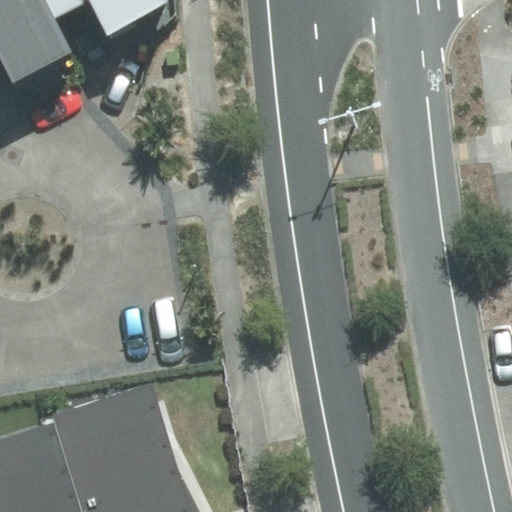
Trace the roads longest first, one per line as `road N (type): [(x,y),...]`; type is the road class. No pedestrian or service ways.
road 1 (tertiary): [(362,511),(301,174),(285,0)]
road 2 (tertiary): [(394,0),(466,511)]
road 3 (residential): [(0,163),(32,161),(62,171),(87,190),(111,244),(109,274),(78,323),(52,338),(0,341)]
